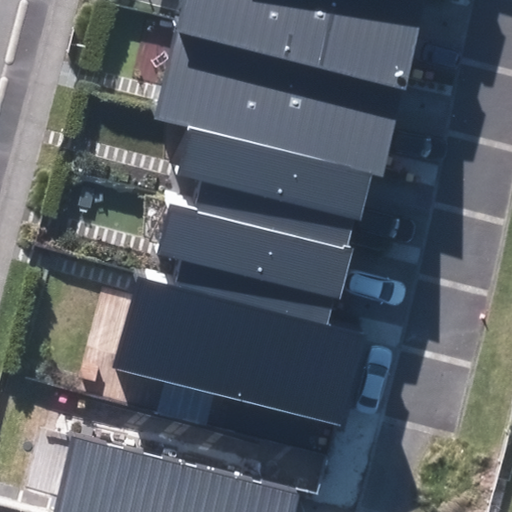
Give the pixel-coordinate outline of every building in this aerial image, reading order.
[(178,0),(175,15),(401,71),(418,0),(178,0)] [(186,102),(371,148),(380,150),(401,71),(175,15),(156,95),(186,102)] [(191,185),(343,223),(351,191),(359,193),(371,148),(186,102),(173,151),(198,157),(191,185)] [(171,265),(323,302),(330,272),(338,274),(350,224),(343,223),(191,185),(165,179),(153,230),(178,236),(171,265)] [(136,256),(113,350),(337,405),(361,312),(323,302),(171,265),(136,256)] [(48,511),(53,511),(286,511),(295,475),(70,420),(48,511)]
